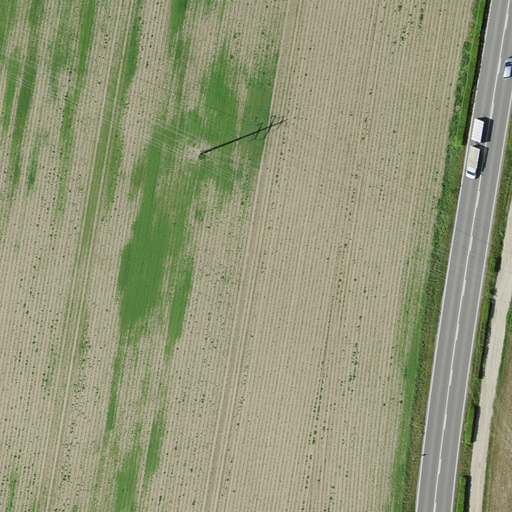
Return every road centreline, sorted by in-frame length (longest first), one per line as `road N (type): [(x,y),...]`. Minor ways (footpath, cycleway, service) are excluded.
road 1 (secondary): [(509,0),(433,511)]
road 2 (track): [(475,511),(511,246)]
